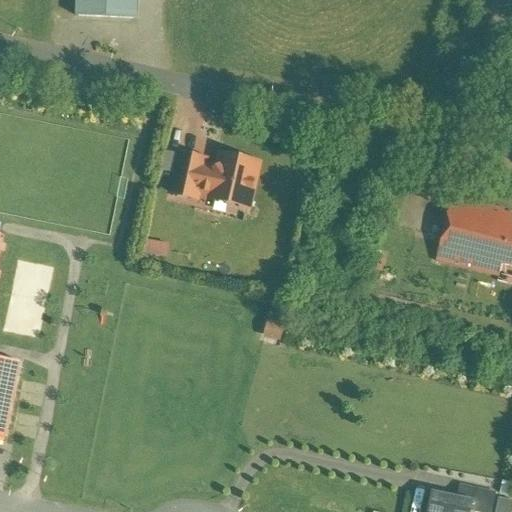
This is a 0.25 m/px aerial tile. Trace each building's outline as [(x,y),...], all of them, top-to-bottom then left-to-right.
[(75,0),(75,19),(138,21),(139,0),(75,0)] [(263,164),(218,154),(215,167),(212,166),(213,162),(194,158),(183,203),(202,208),(204,199),(207,199),(207,203),(251,213),(263,164)] [(511,214),(453,198),(435,265),(511,286),(511,214)] [(266,337),(284,342),(290,320),(272,315),(266,337)] [(18,366),(0,362),(0,442),(3,443),(18,366)] [(432,496),(428,511),(510,511),(511,506),(511,502),(496,500),(497,495),(459,487),(456,501),(432,496)]
